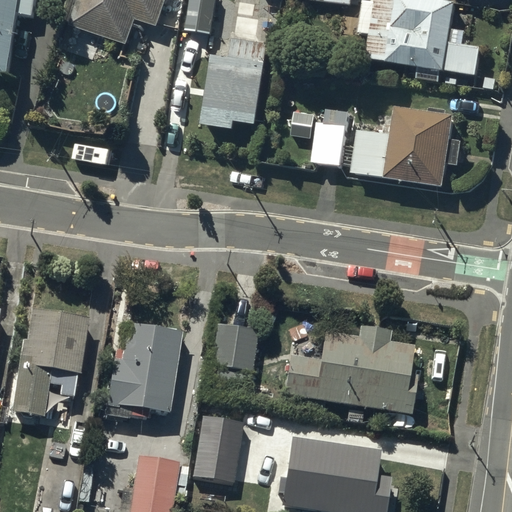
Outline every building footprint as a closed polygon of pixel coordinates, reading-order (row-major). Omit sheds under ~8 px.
[(39,0),(0,0),(0,85),(11,88),(22,22),(36,24),(39,0)] [(83,0),(72,35),(127,54),(135,30),(157,38),(170,0),(83,0)] [(214,1),(204,0),(191,0),(188,39),(211,41),(214,1)] [(310,0),(310,8),(352,13),(353,0),(310,0)] [(380,0),(379,7),(365,4),(360,38),(373,40),(369,66),(447,81),(448,78),(479,84),(485,56),(453,50),(459,12),(383,0),(380,0)] [(232,70),(212,68),(203,138),(236,142),(237,135),(257,137),(268,55),(234,51),(232,70)] [(350,116),(328,114),(326,131),(316,130),(312,171),(320,172),(320,175),(344,177),(350,116)] [(447,124),(447,118),(431,116),(431,121),(398,117),(395,140),(360,136),(354,180),(386,184),(386,187),(445,195),(448,170),(460,172),(463,149),(454,148),(457,125),(447,124)] [(26,339),(22,338),(11,411),(42,416),(47,382),(60,384),(58,394),(74,397),(90,293),(34,285),(26,339)] [(168,410),(181,331),(127,322),(121,360),(113,359),(104,413),(147,420),(149,406),(168,410)] [(245,403),(257,331),(217,324),(211,364),(208,364),(202,396),(245,403)] [(289,354),(283,393),(407,412),(413,374),(406,372),(410,346),(384,342),(386,329),(360,325),(358,336),(323,331),(319,359),(289,354)] [(240,422),(201,416),(190,476),(229,483),(240,422)] [(376,449),(289,436),(279,507),(315,511),(383,511),(389,474),(373,472),(376,449)] [(170,511),(179,462),(137,455),(132,489),(123,488),(119,511),(170,511)]
